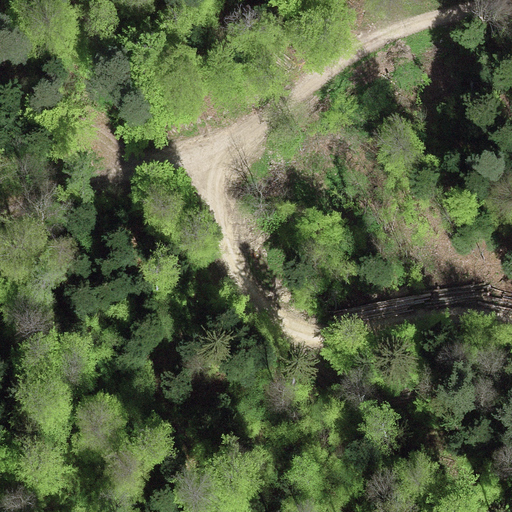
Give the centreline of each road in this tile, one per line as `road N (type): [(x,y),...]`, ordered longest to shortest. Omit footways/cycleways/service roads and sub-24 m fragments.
road 1 (track): [(511,10),(451,13),(375,38),(241,136),(0,219)]
road 2 (track): [(197,155),(243,287),(273,320),(314,334),(421,316),(511,319)]
road 3 (track): [(292,329),(315,372),(348,392),(457,392),(511,414)]
road 4 (track): [(126,170),(60,112),(0,84)]
